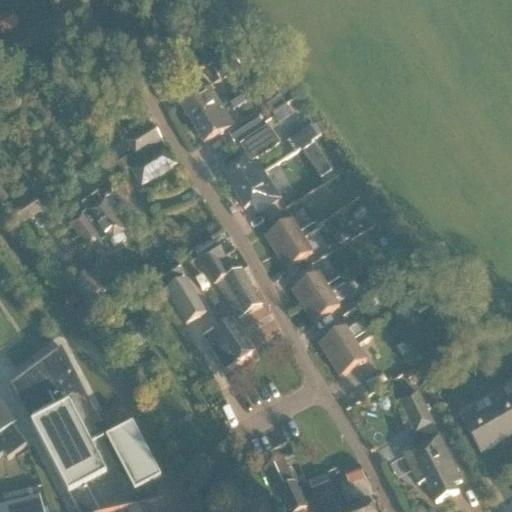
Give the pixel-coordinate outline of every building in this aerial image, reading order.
[(12,15),(0,22),(0,34),(3,39),(20,29),(12,15)] [(235,61),(241,72),(252,65),(251,63),(260,57),(254,47),(244,53),(245,55),(235,61)] [(241,72),(234,61),(214,74),(220,84),(241,72)] [(192,128),(222,110),(210,90),(180,108),(192,128)] [(222,110),(192,128),(204,147),(233,129),(222,110)] [(114,120),(112,116),(102,122),(105,126),(114,120)] [(262,128),(256,119),(228,137),(234,146),(262,128)] [(164,148),(152,129),(126,145),(138,164),(164,148)] [(244,146),(240,149),(243,154),(248,151),(254,162),(256,164),(280,148),(268,129),(244,146)] [(311,130),(303,135),(310,147),(319,141),(311,130)] [(315,149),(305,156),(311,165),(321,158),(315,149)] [(175,167),(165,151),(133,171),(143,187),(175,167)] [(230,175),(223,179),(234,196),(255,182),(255,183),(264,177),(256,164),(254,162),(248,151),(243,154),(224,166),(230,175)] [(117,167),(123,177),(136,168),(130,159),(117,167)] [(255,182),(234,196),(245,213),(251,209),(257,218),(280,202),(264,177),(255,183),(255,182)] [(33,199),(31,200),(27,194),(8,207),(22,226),(20,228),(28,240),(33,236),(26,226),(43,214),(33,199)] [(97,197),(82,207),(87,215),(102,204),(97,197)] [(82,218),(69,228),(89,255),(101,245),(104,249),(127,233),(113,215),(119,211),(110,198),(102,204),(87,215),(82,219),(82,218)] [(311,239),(307,232),(300,237),(291,223),(265,240),(276,257),(302,240),(304,244),(311,239)] [(315,227),(307,232),(311,239),(319,234),(315,227)] [(340,248),(350,242),(344,232),(334,239),(340,248)] [(312,257),(304,244),(302,240),(276,257),(286,274),(312,257)] [(241,272),(229,279),(220,263),(225,261),(217,248),(198,260),(215,287),(217,286),(239,322),(262,309),(241,272)] [(184,278),(178,267),(160,278),(167,288),(184,278)] [(102,269),(92,275),(105,293),(114,286),(102,269)] [(105,293),(91,274),(73,288),(86,306),(105,293)] [(338,293),(334,286),(326,290),(318,277),(292,294),(303,310),(329,294),(331,297),(338,293)] [(334,286),(338,293),(345,288),(341,281),(334,286)] [(166,295),(186,329),(207,317),(186,283),(166,295)] [(339,310),(331,297),(329,294),(303,310),(313,327),(339,310)] [(425,303),(414,310),(419,317),(429,309),(425,303)] [(134,322),(128,326),(132,333),(138,329),(134,322)] [(254,355),(231,322),(203,340),(225,374),(254,355)] [(437,326),(418,338),(429,356),(448,344),(437,326)] [(365,346),(361,339),(353,344),(345,331),(319,347),(330,364),(356,347),(358,351),(365,346)] [(369,334),(361,339),(365,346),(373,341),(369,334)] [(366,364),(358,351),(356,347),(330,364),(340,381),(366,364)] [(405,348),(398,352),(403,360),(410,356),(405,348)] [(21,380),(10,390),(74,511),(120,511),(128,510),(122,500),(160,481),(133,427),(107,440),(59,352),(47,361),(51,368),(22,384),(21,380)] [(419,370),(405,378),(412,389),(426,381),(419,370)] [(508,440),(511,438),(511,387),(503,393),(508,402),(492,412),(508,440)] [(416,396),(399,405),(416,437),(414,451),(402,457),(419,488),(425,485),(436,507),(458,496),(454,488),(462,485),(439,438),(439,439),(417,396),(416,396)] [(508,440),(492,412),(487,402),(475,409),(481,418),(464,428),(480,456),(508,440)] [(0,437),(12,428),(16,426),(0,404),(0,437)] [(8,462),(27,448),(12,428),(0,437),(0,459),(4,456),(8,462)] [(360,468),(344,474),(349,489),(365,483),(360,468)] [(197,491),(205,506),(221,498),(227,495),(230,494),(219,469),(204,476),(208,486),(197,491)] [(308,485),(314,500),(331,493),(325,478),(308,485)] [(304,511),(306,511),(294,484),(280,491),(289,511),(304,511)] [(38,490),(3,499),(6,508),(40,499),(38,490)] [(43,511),(40,499),(6,508),(0,509),(0,511),(43,511)] [(348,510),(348,511),(372,511),(369,502),(348,510)]
